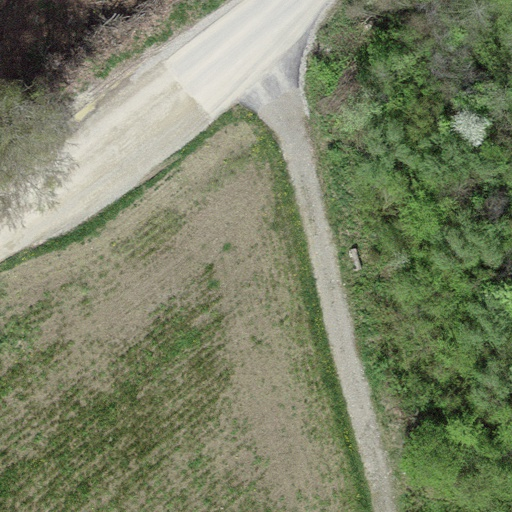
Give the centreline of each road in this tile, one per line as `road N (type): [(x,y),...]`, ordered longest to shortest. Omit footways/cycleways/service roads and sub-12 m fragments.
road 1 (track): [(401,511),(260,14)]
road 2 (track): [(0,193),(164,94),(260,14)]
